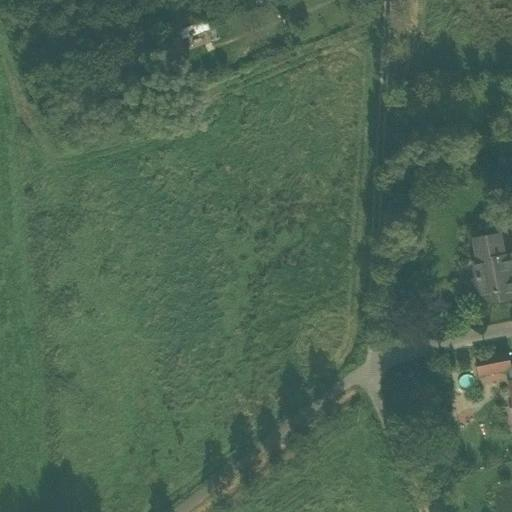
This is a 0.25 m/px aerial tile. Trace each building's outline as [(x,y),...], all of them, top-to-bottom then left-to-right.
[(211,29),(208,19),(173,32),(177,42),(211,29)] [(150,52),(177,42),(173,32),(146,42),(150,52)] [(476,239),(480,261),(505,256),(501,234),(476,239)] [(475,279),(479,304),(511,297),(511,254),(505,256),(480,261),(475,262),(478,278),(475,279)] [(479,359),(481,374),(510,369),(511,369),(510,366),(508,353),(479,359)]
